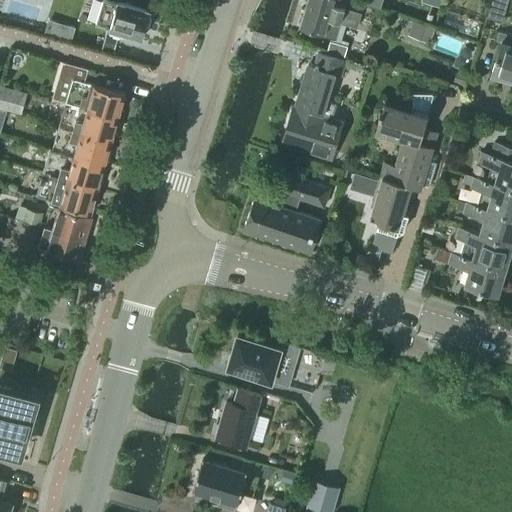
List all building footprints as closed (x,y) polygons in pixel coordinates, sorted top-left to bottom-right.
[(111,0),(102,0),(96,21),(109,25),(111,26),(113,30),(120,32),(123,30),(141,36),(144,24),(148,22),(150,15),(148,12),(149,9),(121,0),(117,0),(117,2),(111,0)] [(357,25),(361,11),(344,6),(346,0),(307,0),(300,25),(336,36),(340,20),(357,25)] [(508,0),(491,0),(487,15),(502,19),(508,0)] [(414,19),(408,33),(429,41),(434,27),(414,19)] [(501,39),(491,73),(511,79),(511,33),(498,30),(496,38),(501,39)] [(106,35),(101,48),(112,52),(117,39),(106,35)] [(292,106),(281,142),(331,157),(342,121),(330,117),(335,102),(328,100),(336,73),(340,74),(345,58),(344,58),(348,44),(330,39),(326,53),(320,51),(315,66),(308,64),(295,106),(292,106)] [(455,77),(454,78),(454,80),(455,80),(456,81),(457,82),(459,82),(459,83),(462,84),(463,84),(464,84),(465,82),(466,79),(467,72),(468,71),(467,69),(466,68),(463,67),(461,67),(460,67),(460,68),(459,69),(459,70),(456,72),(455,74),(455,77)] [(80,102),(80,103),(118,115),(125,91),(72,75),(66,98),(80,102)] [(1,87),(0,91),(0,96),(8,98),(10,89),(1,87)] [(412,102),(414,102),(412,108),(385,100),(376,129),(404,137),(396,164),(385,161),(371,205),(373,206),(369,219),(378,222),(371,245),(381,248),(382,247),(391,250),(396,234),(402,230),(407,213),(403,212),(412,180),(419,179),(419,182),(428,185),(435,160),(429,158),(437,130),(424,126),(430,107),(429,107),(432,93),(412,93),(412,102)] [(66,101),(60,123),(111,138),(118,115),(80,103),(80,102),(66,98),(65,101),(66,101)] [(59,123),(52,148),(73,155),(74,152),(105,161),(111,138),(60,123),(60,124),(59,123)] [(494,182),(511,187),(511,145),(495,140),(491,153),(481,150),(478,161),(498,168),(494,182)] [(50,148),(43,170),(51,172),(97,185),(105,161),(74,152),(73,155),(52,148),(50,148)] [(323,205),(330,185),(285,170),(278,189),(283,191),(279,202),(254,194),(243,226),(310,249),(321,217),(294,208),(298,196),(323,205)] [(91,208),(97,185),(51,172),(49,179),(41,177),(37,193),(91,208)] [(511,187),(494,182),(473,175),(470,186),(491,193),(487,207),(511,214),(511,187)] [(479,232),(511,241),(511,214),(487,207),(466,201),(463,212),(484,218),(479,232)] [(16,215),(39,222),(43,211),(19,204),(16,215)] [(52,226),(85,236),(92,215),(59,205),(52,226)] [(43,224),(37,245),(46,247),(79,257),(85,236),(52,226),(52,227),(43,224)] [(472,258),(506,268),(511,247),(511,241),(479,232),(459,226),(456,237),(476,243),(472,257),(472,258)] [(472,258),(472,257),(451,251),(448,262),(469,268),(464,283),(498,293),(506,268),(472,258)] [(228,365),(271,378),(281,346),(237,333),(228,365)] [(0,447),(16,452),(18,444),(22,446),(26,431),(28,432),(32,419),(30,418),(34,404),(31,402),(33,395),(0,385),(0,447)] [(246,445),(261,394),(238,387),(234,402),(226,400),(216,436),(246,445)] [(203,457),(193,490),(220,497),(218,502),(233,506),(234,502),(238,503),(247,469),(203,457)] [(0,511),(7,511),(10,503),(0,499),(0,489),(3,478),(0,476),(0,511)] [(314,478),(307,505),(332,511),(339,485),(314,478)] [(270,502),(266,511),(283,511),(285,506),(270,502)]
